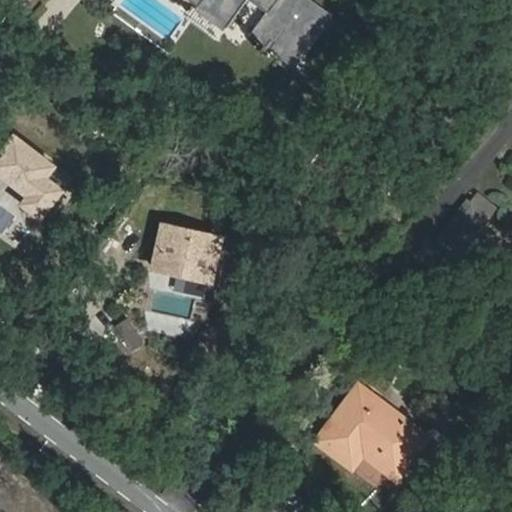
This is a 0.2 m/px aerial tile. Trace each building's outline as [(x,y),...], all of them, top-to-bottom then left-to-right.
[(191,0),(203,9),(206,5),(227,22),(243,0),(251,0),(264,10),(249,31),(292,64),(305,47),(293,37),(297,32),(309,42),(327,19),(304,0),(191,0)] [(71,185),(56,175),(66,159),(15,129),(0,154),(0,171),(31,190),(23,203),(51,219),(71,185)] [(438,240),(458,256),(493,211),(477,198),(470,208),(465,204),(438,240)] [(156,269),(222,279),(230,230),(164,219),(156,269)] [(307,448),(352,478),(364,461),(398,484),(426,445),(348,393),(307,448)]
